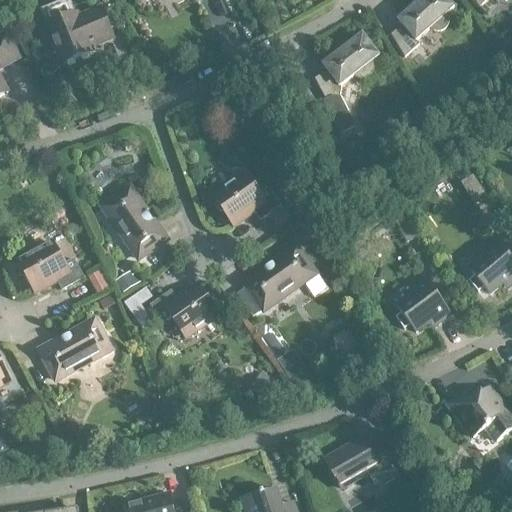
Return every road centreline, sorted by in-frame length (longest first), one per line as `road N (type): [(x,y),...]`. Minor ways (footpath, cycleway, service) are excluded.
road 1 (residential): [(511,334),(377,404),(301,431),(0,502)]
road 2 (residential): [(150,113),(370,0)]
road 3 (residential): [(0,160),(150,113)]
road 4 (residential): [(203,251),(150,113)]
